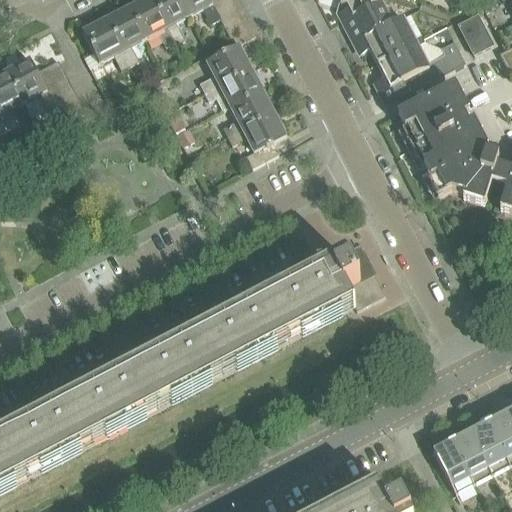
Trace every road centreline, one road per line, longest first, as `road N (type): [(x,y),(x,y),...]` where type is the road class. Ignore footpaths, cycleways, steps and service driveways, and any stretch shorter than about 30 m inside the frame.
road 1 (residential): [(0,351),(361,158)]
road 2 (tertiary): [(210,511),(475,371)]
road 3 (residential): [(475,371),(361,158)]
road 4 (residential): [(361,158),(277,0)]
road 5 (residential): [(46,2),(106,120)]
